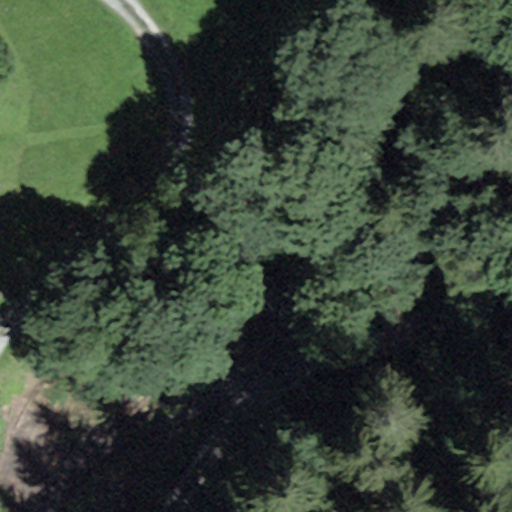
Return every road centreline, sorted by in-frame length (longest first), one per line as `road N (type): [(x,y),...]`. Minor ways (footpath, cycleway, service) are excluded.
road 1 (track): [(0,347),(182,150),(186,121),(165,53),(124,0)]
road 2 (track): [(511,247),(458,311),(310,413),(222,511)]
